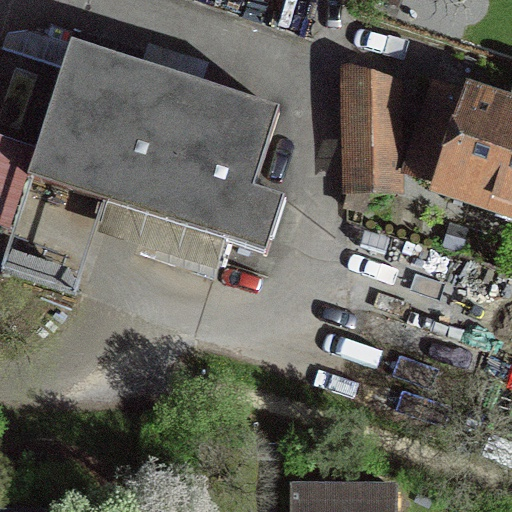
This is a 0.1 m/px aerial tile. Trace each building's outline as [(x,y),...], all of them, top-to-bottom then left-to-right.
[(279,113),(71,45),(63,69),(0,48),(0,138),(36,150),(28,177),(266,256),(284,201),(253,191),(279,113)] [(351,70),(351,194),(391,194),(392,83),(351,70)] [(411,172),(511,205),(511,116),(486,108),(489,99),(478,96),(475,104),(438,92),(411,172)] [(0,227),(10,231),(36,150),(0,138),(0,227)] [(483,392),(493,333),(369,312),(359,371),(483,392)] [(292,489),(292,511),(394,511),(395,489),(292,489)]
